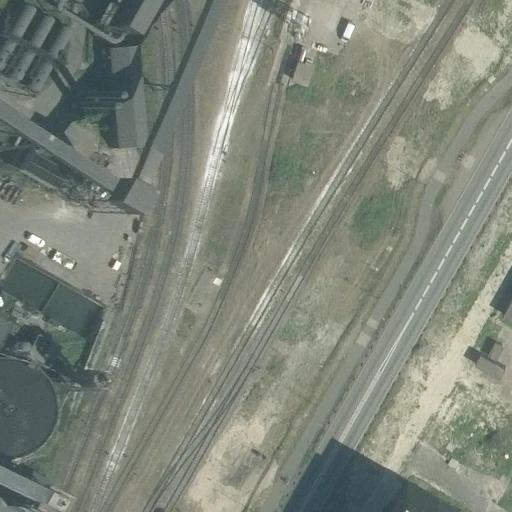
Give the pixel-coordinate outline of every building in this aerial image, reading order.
[(129,0),(110,0),(94,28),(107,35),(109,36),(129,0)] [(129,46),(101,48),(109,149),(138,146),(129,46)] [(313,65),(297,60),(291,79),(306,84),(313,65)] [(91,214),(106,187),(19,137),(15,145),(0,136),(0,154),(69,194),(66,199),(91,214)] [(511,295),(502,314),(511,319),(511,295)] [(480,353),(474,363),(498,377),(504,367),(480,353)] [(53,371),(48,379),(49,380),(61,387),(69,373),(56,365),(53,371)] [(26,473),(7,507),(16,511),(29,511),(46,484),(26,473)] [(459,511),(460,511),(407,481),(389,511),(459,511)]
